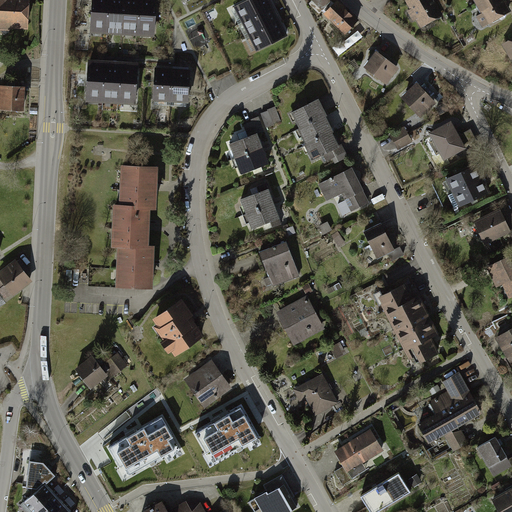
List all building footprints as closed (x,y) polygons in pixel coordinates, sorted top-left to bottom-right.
[(0,0),(0,29),(31,29),(31,0),(0,0)] [(92,0),(90,32),(109,33),(110,0),(92,0)] [(110,0),(109,33),(126,34),(127,0),(110,0)] [(127,0),(126,34),(140,35),(142,0),(127,0)] [(157,0),(142,0),(140,35),(155,36),(157,0)] [(236,0),(231,3),(239,19),(273,3),(271,0),(236,0)] [(330,0),(311,0),(321,10),(331,0),(330,0)] [(340,0),(339,0),(325,19),(345,34),(359,14),(340,0)] [(434,0),(425,0),(413,7),(427,34),(448,24),(434,0)] [(467,0),(476,14),(498,0),(467,0)] [(511,15),(511,10),(505,0),(498,0),(476,14),(487,31),(511,15)] [(239,19),(247,36),(281,21),(273,3),(239,19)] [(288,36),(281,21),(247,36),(253,51),(288,36)] [(378,43),(363,62),(387,81),(402,62),(378,43)] [(86,99),(102,101),(105,57),(89,56),(86,99)] [(124,58),(105,57),(102,101),(120,102),(124,58)] [(140,59),(124,58),(120,102),(137,103),(140,59)] [(153,100),(173,102),(176,62),(157,61),(153,100)] [(195,64),(176,62),(173,102),(191,103),(195,64)] [(417,80),(405,93),(422,109),(434,96),(417,80)] [(28,86),(2,85),(1,112),(27,113),(28,86)] [(292,108),(300,125),(326,112),(318,96),(292,108)] [(277,107),(263,112),(268,126),(282,121),(277,107)] [(336,132),(326,112),(300,125),(310,144),(336,132)] [(455,116),(434,125),(446,154),(468,145),(455,116)] [(228,139),(234,156),(265,145),(259,128),(228,139)] [(392,138),(399,151),(413,143),(406,130),(392,138)] [(348,156),(336,132),(310,144),(316,156),(322,152),(329,165),(348,156)] [(272,162),(265,145),(234,156),(240,174),(272,162)] [(121,157),(120,199),(149,200),(159,200),(160,158),(121,157)] [(354,162),(318,181),(328,200),(343,192),(354,211),(374,201),(354,162)] [(443,182),(450,196),(482,181),(475,167),(443,182)] [(488,195),(482,181),(450,196),(457,210),(488,195)] [(240,194),(247,213),(278,201),(271,183),(240,194)] [(112,237),(120,237),(147,238),(149,200),(120,199),(113,199),(112,237)] [(286,223),(278,201),(247,213),(252,225),(268,219),(271,228),(286,223)] [(511,212),(511,210),(481,223),(492,250),(511,241),(511,212)] [(381,226),(363,236),(377,263),(396,253),(381,226)] [(156,239),(147,238),(120,237),(119,278),(155,279),(156,239)] [(288,237),(260,248),(275,286),(303,275),(288,237)] [(511,266),(508,257),(487,266),(496,286),(505,282),(511,298),(511,297),(511,266)] [(19,260),(0,273),(0,276),(14,296),(32,282),(26,273),(27,272),(19,260)] [(403,286),(379,298),(414,366),(439,354),(430,337),(437,333),(420,300),(412,303),(403,286)] [(182,292),(150,312),(173,348),(205,328),(182,292)] [(309,293),(279,310),(297,343),(327,326),(309,293)] [(511,329),(498,337),(508,355),(511,352),(511,329)] [(118,353),(106,362),(114,374),(126,365),(118,353)] [(93,357),(77,369),(90,386),(106,374),(93,357)] [(216,358),(187,374),(203,402),(232,386),(216,358)] [(437,415),(419,425),(428,442),(443,433),(453,452),(468,444),(458,425),(481,412),(459,374),(444,382),(449,392),(430,402),(437,415)] [(322,375),(289,394),(297,408),(309,401),(317,414),(338,402),(322,375)] [(258,436),(242,407),(196,432),(207,451),(212,449),(217,458),(237,447),(239,451),(244,448),(242,444),(258,436)] [(173,435),(162,416),(109,446),(120,466),(124,463),(130,473),(150,462),(151,465),(156,462),(155,459),(175,448),(168,437),(173,435)] [(334,454),(347,475),(386,452),(372,430),(334,454)] [(511,467),(496,440),(477,450),(493,480),(511,469),(511,467)] [(40,487),(48,480),(49,481),(55,475),(44,462),(30,460),(26,487),(40,487)] [(400,472),(359,497),(367,511),(386,511),(414,495),(400,472)] [(279,480),(257,492),(267,511),(284,511),(294,507),(279,480)] [(22,506),(26,511),(36,511),(57,494),(47,483),(22,506)] [(511,511),(511,491),(489,505),(493,511),(511,511)] [(208,511),(198,493),(172,507),(174,511),(208,511)] [(60,511),(68,505),(57,494),(36,511),(60,511)] [(166,496),(155,502),(159,511),(174,511),(172,507),(166,496)] [(144,511),(159,511),(155,502),(143,509),(144,511)]
